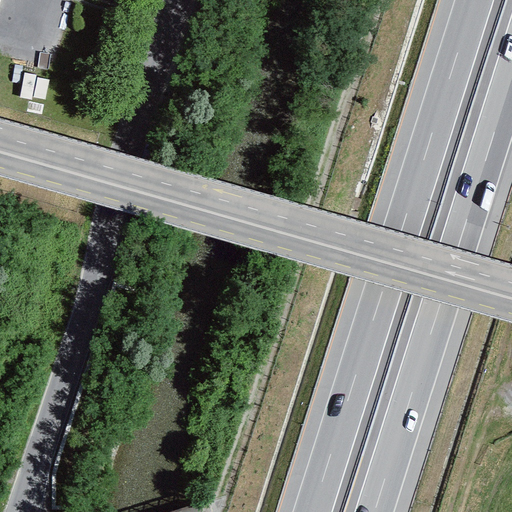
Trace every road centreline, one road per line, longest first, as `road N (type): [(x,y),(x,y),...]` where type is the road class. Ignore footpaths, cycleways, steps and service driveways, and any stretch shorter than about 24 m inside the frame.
road 1 (residential): [(20,511),(183,0)]
road 2 (motorway): [(474,0),(312,511)]
road 3 (track): [(216,511),(375,0)]
road 4 (secondary): [(511,296),(0,146)]
road 5 (motorway): [(371,511),(511,65)]
road 6 (track): [(511,410),(478,438),(454,511)]
